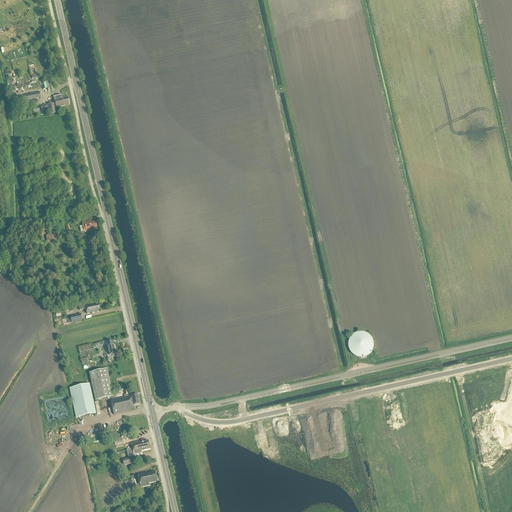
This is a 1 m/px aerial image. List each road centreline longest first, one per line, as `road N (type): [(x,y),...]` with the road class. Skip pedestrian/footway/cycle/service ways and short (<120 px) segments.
road 1 (primary): [(152,413),(57,0)]
road 2 (unclassified): [(511,337),(152,413)]
